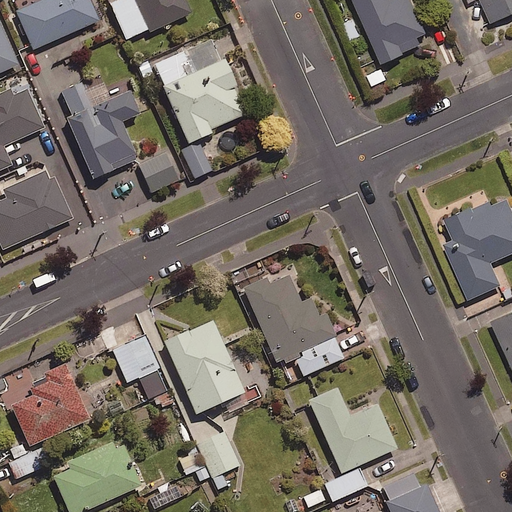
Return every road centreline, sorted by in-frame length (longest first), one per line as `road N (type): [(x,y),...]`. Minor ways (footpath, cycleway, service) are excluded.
road 1 (residential): [(0,324),(346,168)]
road 2 (residential): [(500,511),(346,168)]
road 3 (residential): [(346,168),(271,0)]
road 4 (residential): [(346,168),(511,94)]
